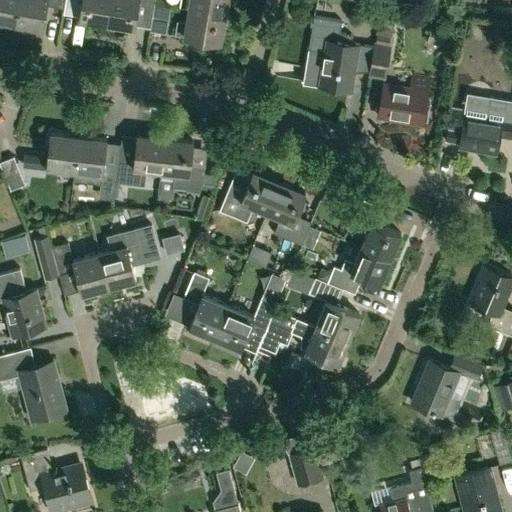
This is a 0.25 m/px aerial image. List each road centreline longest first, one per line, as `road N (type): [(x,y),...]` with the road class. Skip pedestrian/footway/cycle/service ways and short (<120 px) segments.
road 1 (residential): [(243,415),(343,392),(375,370),(451,198)]
road 2 (residential): [(129,457),(85,351),(86,337),(97,330),(129,331),(228,377),(243,415)]
road 3 (residential): [(241,110),(162,92),(0,83)]
road 4 (residential): [(451,198),(241,110)]
road 5 (residential): [(129,457),(153,439),(243,415)]
